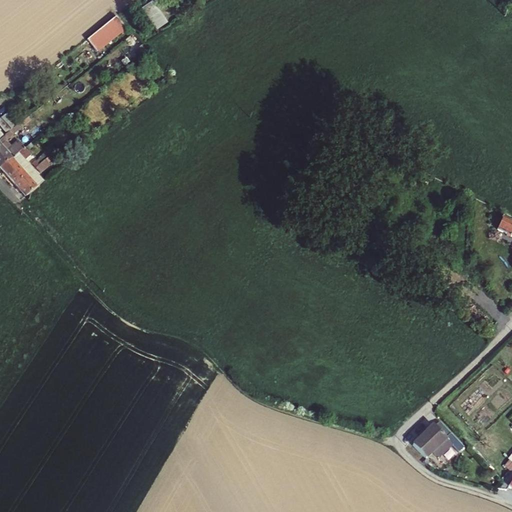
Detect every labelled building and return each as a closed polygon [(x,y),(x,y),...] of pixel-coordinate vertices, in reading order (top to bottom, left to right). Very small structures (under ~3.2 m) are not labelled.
[(117,15),(88,38),(97,50),(127,26),(117,15)] [(136,52),(140,58),(148,51),(144,47),(143,46),(136,52)] [(4,137),(2,139),(4,142),(16,132),(14,129),(4,137)] [(13,158),(0,143),(0,168),(0,169),(13,158)] [(24,170),(27,167),(29,165),(26,161),(31,157),(24,148),(13,158),(0,169),(15,186),(28,175),(24,170)] [(50,156),(41,164),(36,168),(41,174),(55,162),(50,156)] [(25,197),(38,187),(28,175),(15,186),(25,197)] [(354,197),(345,212),(354,217),(363,202),(354,197)] [(511,222),(503,218),(497,232),(511,239),(511,222)] [(455,449),(461,443),(440,422),(435,427),(434,426),(413,446),(426,459),(434,452),(439,456),(450,445),(455,449)] [(511,473),(504,482),(497,490),(506,492),(509,488),(511,490),(511,473)]
